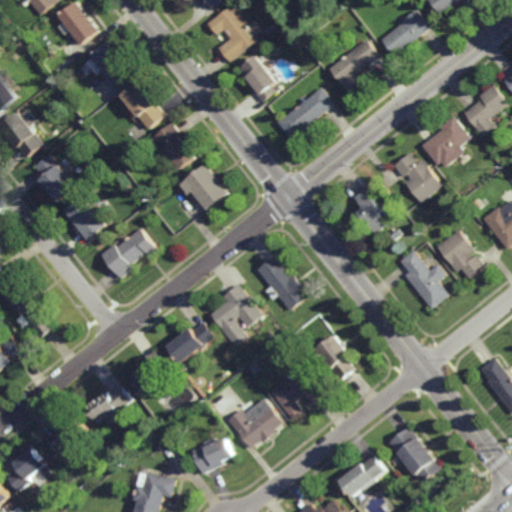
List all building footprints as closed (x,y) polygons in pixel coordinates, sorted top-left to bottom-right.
[(61,0),(45,14),(33,0),(61,0)] [(87,44),(63,14),(81,0),(105,30),(87,44)] [(224,0),(215,8),(209,0),(224,0)] [(468,0),(459,8),(456,5),(448,12),(439,0),(468,0)] [(252,25),(256,23),(266,35),(233,63),(220,47),(233,38),(226,30),(220,34),(210,23),(235,4),(252,25)] [(399,56),(386,39),(408,21),(407,20),(421,9),(435,27),(399,56)] [(371,67),(370,65),(357,74),(365,83),(353,93),(334,68),(371,39),(385,56),(371,67)] [(120,85),(96,55),(112,41),(137,71),(120,85)] [(265,101),(256,90),(257,88),(241,67),(259,54),(279,81),(274,85),(278,91),(265,101)] [(6,110),(0,102),(0,68),(23,96),(6,110)] [(160,102),(161,102),(171,115),(155,128),(129,95),(145,82),(160,102)] [(487,136),(468,113),(486,98),(484,95),(497,85),(511,103),(493,119),(499,126),(487,136)] [(295,139),(281,122),(324,88),(338,104),(295,139)] [(42,120),(35,125),(49,143),(32,157),(23,147),(24,146),(7,125),(25,110),(27,113),(33,108),(42,120)] [(450,167),(445,161),(442,164),(426,145),(446,129),(444,127),(457,117),(475,139),(464,148),(467,153),(450,167)] [(200,157),(187,167),(171,147),(170,148),(160,135),(178,122),(193,142),(190,144),(200,157)] [(421,163),(426,159),(432,167),(431,167),(446,186),(424,203),(408,182),(412,178),(409,174),(406,177),(397,166),(413,152),(421,163)] [(63,165),(64,165),(81,187),(62,202),(45,180),(48,178),(39,166),(54,154),(63,165)] [(231,193),(209,210),(195,191),(193,193),(185,182),(208,163),(231,193)] [(377,200),(379,199),(387,210),(383,214),(391,223),(378,234),(370,224),(365,227),(356,217),(367,208),(357,197),(367,189),(377,200)] [(94,240),(71,211),(89,196),(112,225),(94,240)] [(511,248),(511,249),(486,219),(502,207),(504,209),(511,201),(511,248)] [(162,249),(154,256),(150,252),(135,265),(138,268),(126,278),(107,254),(119,244),(122,247),(145,228),(162,249)] [(476,258),(479,256),(488,267),(472,280),(463,270),(459,273),(453,266),(454,265),(439,247),(461,230),(477,250),(472,254),(476,258)] [(432,271),(440,265),(449,276),(442,282),(452,295),(434,310),(407,276),(412,273),(402,261),(416,250),(432,271)] [(292,276),(295,274),(305,287),(303,289),(310,299),(293,312),(281,296),(275,300),(268,291),(273,287),(260,270),(277,256),(292,276)] [(0,259),(1,261),(0,261),(0,270),(3,268),(10,277),(0,284),(0,259)] [(44,339),(10,294),(26,282),(51,314),(48,317),(57,329),(44,339)] [(251,329),(241,318),(238,321),(251,337),(238,348),(224,330),(225,330),(213,315),(229,302),(225,297),(241,285),(266,316),(251,329)] [(213,331),(214,330),(216,333),(215,334),(218,337),(210,343),(211,345),(200,354),(199,352),(185,363),(173,347),(185,338),(184,336),(194,328),(196,331),(206,323),(213,331)] [(0,375),(0,347),(14,336),(27,352),(16,361),(17,362),(0,375)] [(345,382),(320,351),(338,336),(356,357),(351,361),(359,370),(345,382)] [(148,394),(134,377),(149,364),(146,362),(161,350),(167,357),(165,358),(176,372),(148,394)] [(511,410),(491,383),(493,381),(484,370),(498,359),(511,376),(511,410)] [(315,406),(307,396),(299,402),(307,412),(296,421),(274,393),(307,366),(329,395),(315,406)] [(137,401),(124,411),(122,409),(102,425),(90,410),(92,408),(90,406),(102,397),(103,399),(111,392),(114,396),(126,387),(137,401)] [(287,424),(277,432),(279,434),(266,444),(264,442),(254,450),(231,421),(245,410),(254,422),(273,407),(287,424)] [(63,455),(50,438),(80,416),(93,432),(63,455)] [(421,439),(422,438),(440,462),(439,462),(446,470),(426,486),(393,443),(412,428),(421,439)] [(238,458),(227,463),(228,465),(207,475),(206,473),(204,474),(200,465),(196,467),(190,455),(207,447),(208,449),(229,440),(238,458)] [(36,450),(38,449),(52,467),(51,468),(56,475),(49,481),(43,473),(33,481),(35,483),(23,492),(12,478),(24,469),(16,459),(33,446),(36,450)] [(391,473),(380,482),(381,483),(359,501),(344,482),(366,465),(367,465),(378,456),(391,473)] [(173,478),(181,481),(177,499),(169,497),(165,511),(139,511),(142,502),(139,501),(146,474),(150,475),(151,469),(174,474),(173,478)] [(0,511),(0,481),(1,481),(15,499),(0,511)] [(347,511),(306,511),(315,505),(320,511),(336,498),(347,511)]
